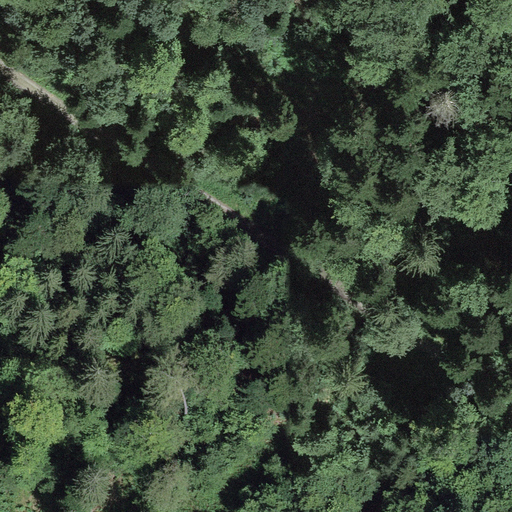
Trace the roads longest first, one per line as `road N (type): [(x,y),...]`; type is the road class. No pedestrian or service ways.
road 1 (track): [(0,62),(511,409)]
road 2 (track): [(99,0),(208,56),(511,117)]
